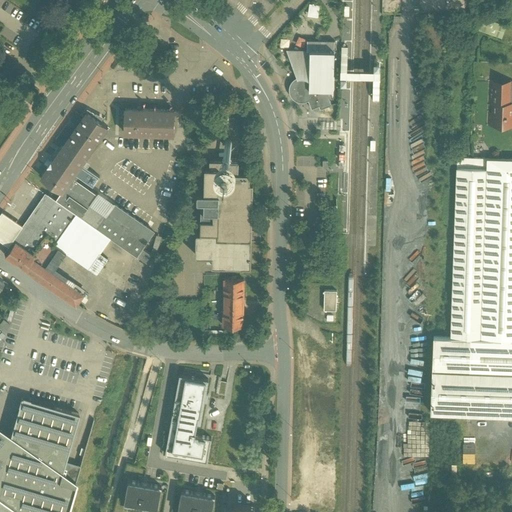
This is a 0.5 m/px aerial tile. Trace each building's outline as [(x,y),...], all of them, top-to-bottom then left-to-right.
[(310,16),(320,16),(321,4),(310,3),(310,16)] [(507,23),(484,15),(478,31),(501,40),(507,23)] [(295,49),(287,49),(292,63),(297,77),(294,79),(293,80),(291,83),(290,85),(289,87),(289,89),(290,92),(290,93),(290,95),(291,96),(293,98),(294,99),(296,100),(298,101),(300,102),(303,102),(306,101),(309,100),(312,109),(319,106),(320,109),(332,105),(329,97),(329,91),(334,91),(335,41),(307,40),(307,50),(301,50),(294,45),(295,47),(295,49)] [(341,69),(341,77),(347,77),(373,77),(379,77),(379,69),(374,69),(347,69),(341,69)] [(511,83),(491,83),(490,103),(496,103),(495,113),(490,113),(490,124),(511,124),(511,103),(510,104),(511,83)] [(175,111),(125,109),(124,133),(174,134),(175,111)] [(87,112),(53,162),(51,161),(47,166),(49,167),(42,178),(62,192),(69,182),(108,126),(101,122),(87,112)] [(239,160),(210,159),(209,167),(205,167),(204,193),(198,193),(197,194),(197,200),(198,201),(204,202),(204,206),(201,206),(200,233),(217,233),(217,238),(252,239),(252,229),(253,183),(250,183),(251,173),(239,173),(239,160)] [(511,160),(464,159),(458,338),(436,337),(433,414),(511,416),(511,160)] [(88,167),(85,171),(87,173),(83,178),(93,185),(100,176),(88,167)] [(98,195),(78,181),(74,186),(69,182),(62,192),(56,200),(81,218),(91,204),(98,195)] [(56,200),(46,193),(22,226),(8,247),(5,252),(6,256),(25,269),(26,269),(40,278),(39,279),(77,305),(85,294),(53,272),(66,253),(89,269),(100,253),(111,238),(81,218),(56,200)] [(91,204),(107,215),(110,210),(113,207),(95,195),(91,204)] [(150,229),(114,205),(113,207),(110,210),(107,215),(91,204),(81,218),(111,238),(137,256),(142,249),(153,232),(150,229)] [(0,241),(8,247),(22,226),(12,219),(3,213),(0,216),(0,241)] [(261,229),(252,229),(252,239),(261,239),(261,229)] [(252,239),(217,238),(217,233),(200,233),(197,233),(196,234),(196,255),(197,256),(212,257),(212,266),(260,267),(261,239),(252,239)] [(156,258),(142,249),(137,256),(153,268),(156,258)] [(100,253),(89,269),(97,274),(108,259),(100,253)] [(244,280),(225,279),(223,327),(243,327),(244,280)] [(337,290),(325,290),(324,310),(336,310),(337,290)] [(8,306),(0,300),(0,309),(4,313),(8,306)] [(178,323),(168,321),(166,331),(177,333),(178,323)] [(180,373),(166,450),(205,457),(209,436),(196,433),(206,377),(180,373)] [(0,509),(6,511),(5,511),(67,511),(76,482),(75,481),(74,484),(59,480),(78,414),(54,406),(51,416),(26,409),(19,435),(10,432),(6,447),(0,443),(0,509)] [(405,431),(405,456),(430,456),(430,428),(413,428),(413,431),(405,431)] [(315,432),(294,431),(292,496),(313,497),(315,432)] [(475,462),(475,443),(464,443),(464,462),(475,462)] [(162,486),(129,480),(124,504),(134,505),(134,508),(147,510),(147,508),(158,510),(162,486)] [(211,511),(215,495),(182,490),(177,511),(211,511)]
